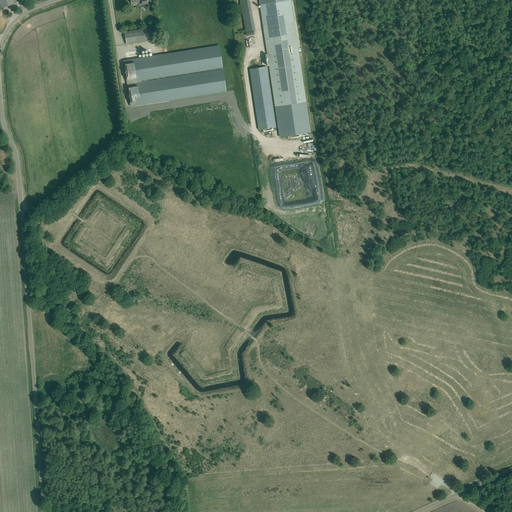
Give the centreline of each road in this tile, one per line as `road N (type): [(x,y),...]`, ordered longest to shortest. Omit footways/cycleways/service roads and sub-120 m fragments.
road 1 (unclassified): [(43,511),(17,164),(0,89)]
road 2 (unknown): [(258,0),(262,40),(245,78),(253,122),(269,147)]
